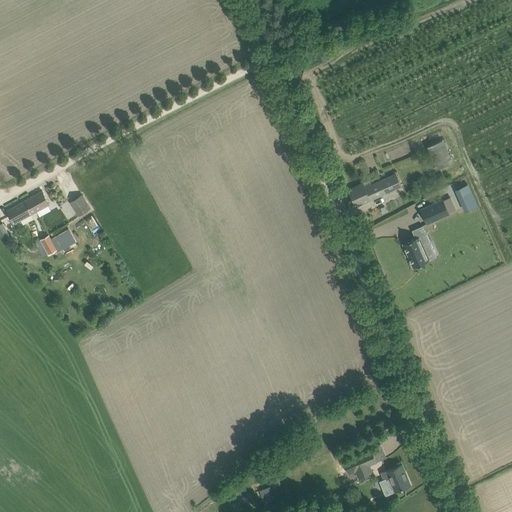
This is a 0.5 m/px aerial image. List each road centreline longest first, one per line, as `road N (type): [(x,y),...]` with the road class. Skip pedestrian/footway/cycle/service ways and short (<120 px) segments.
road 1 (unclassified): [(468,511),(247,0)]
road 2 (track): [(0,193),(272,63)]
